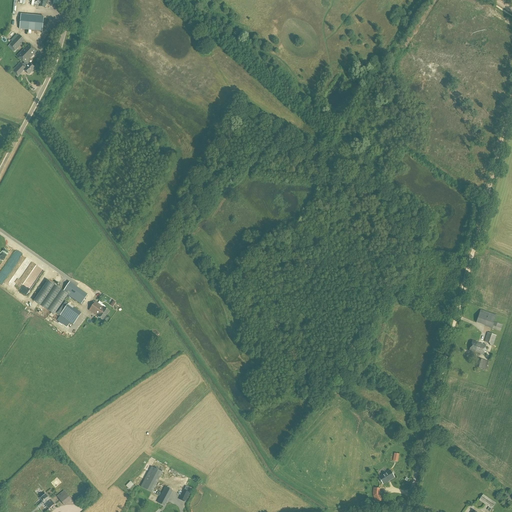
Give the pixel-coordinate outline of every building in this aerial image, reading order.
[(44,16),(21,13),(20,28),(25,29),(25,26),(38,27),(38,30),(43,31),(44,16)] [(15,51),(25,41),(19,35),(9,45),(15,51)] [(29,45),(18,56),(25,63),(23,65),(21,64),(13,72),(18,77),(24,70),(29,75),(35,68),(30,63),(29,64),(26,62),(36,52),(29,45)] [(34,301),(41,306),(53,314),(67,294),(81,304),(87,295),(80,290),(69,282),(63,291),(48,281),(34,301)] [(95,302),(89,310),(95,314),(94,314),(103,320),(109,311),(104,308),(95,302)] [(73,325),(81,313),(68,304),(60,315),(73,325)] [(492,329),(500,332),(502,325),(494,322),(496,316),(480,310),(476,323),(492,328),(492,329)] [(490,345),(493,346),(496,336),(487,333),(484,342),(490,344),(490,345)] [(471,353),(480,356),(480,354),(483,355),(486,345),(472,341),(469,351),(472,352),(471,353)] [(475,367),(486,371),(489,362),(478,358),(475,367)] [(141,486),(152,492),(163,472),(152,466),(141,486)] [(379,477),(383,484),(394,478),(390,471),(379,477)] [(126,486),(129,490),(134,485),(130,481),(126,486)] [(172,491),(166,487),(157,502),(164,505),(172,491)] [(376,503),(381,501),(378,494),(379,489),(373,488),(373,493),(373,496),(376,503)] [(179,499),(185,502),(190,493),(184,489),(179,499)] [(57,497),(64,506),(71,500),(64,491),(57,497)] [(40,499),(49,509),(54,505),(45,494),(40,499)] [(492,509),(496,503),(483,494),(479,500),(492,509)]
